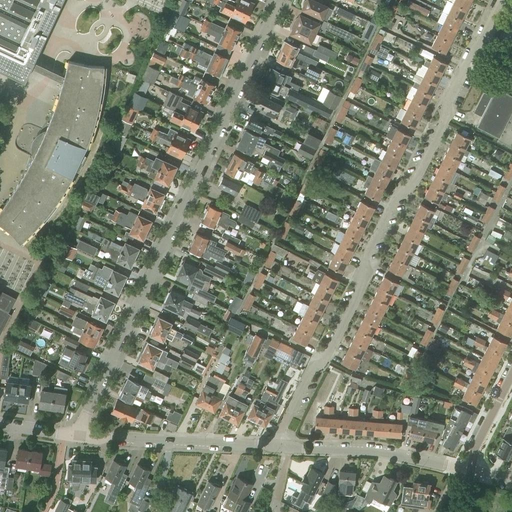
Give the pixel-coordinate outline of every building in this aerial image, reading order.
[(0,0),(0,69),(24,81),(31,67),(48,75),(62,82),(63,82),(64,78),(64,77),(64,76),(50,69),(34,61),(62,0),(0,0)] [(176,0),(172,10),(174,11),(178,12),(183,0),(176,0)] [(222,11),(244,22),(246,17),(247,18),(249,13),(221,0),(205,0),(213,3),(221,6),(221,8),(222,11)] [(221,0),(249,13),(252,9),(250,8),(252,4),(244,0),(221,0)] [(303,7),(302,9),(321,18),(326,20),(331,9),(327,7),(311,0),(306,0),(307,0),(305,1),(303,3),(303,5),(303,7)] [(455,0),(454,3),(467,9),(471,0),(455,0)] [(454,3),(448,14),(462,21),(467,9),(454,3)] [(389,11),(395,14),(398,7),(392,4),(389,11)] [(337,7),(334,12),(353,21),(355,15),(337,7)] [(190,18),(178,12),(174,11),(168,24),(177,29),(184,32),(190,18)] [(391,21),(395,14),(389,11),(385,19),(382,25),(391,29),(394,23),(391,21)] [(443,25),(457,32),(462,21),(448,14),(443,25)] [(295,20),(293,23),(314,33),(319,24),(300,15),(298,17),(296,18),(295,20)] [(209,27),(211,22),(205,19),(203,24),(209,27)] [(225,29),(211,22),(209,27),(236,40),(238,36),(239,35),(240,33),(239,32),(240,31),(227,25),(225,29)] [(369,22),(361,38),(368,42),(376,25),(369,22)] [(292,31),(291,33),(310,42),(314,33),(293,23),(292,27),(291,29),(292,31)] [(346,32),(328,23),(326,29),(344,37),(346,32)] [(170,34),(174,36),(177,29),(168,24),(161,38),(167,41),(170,34)] [(206,32),(209,27),(203,24),(200,29),(206,32)] [(443,25),(438,37),(451,43),(457,32),(443,25)] [(236,40),(209,27),(206,32),(214,36),(212,40),(231,49),(232,48),(233,47),(234,45),(234,44),(236,40)] [(380,43),(384,36),(378,33),(374,40),(380,43)] [(438,37),(433,47),(441,51),(446,54),(451,43),(438,37)] [(158,46),(167,50),(170,43),(161,39),(158,46)] [(377,51),(380,43),(374,40),(370,48),(377,51)] [(281,50),(308,63),(315,67),(317,61),(296,51),(298,47),(285,41),(281,50)] [(184,42),(181,47),(195,54),(198,49),(184,42)] [(316,50),(334,58),(337,53),(319,44),(316,50)] [(305,45),(303,50),(312,55),(315,50),(305,45)] [(376,55),(384,59),(389,49),(381,46),(376,55)] [(193,59),(195,54),(181,47),(178,54),(187,59),(188,57),(193,59)] [(198,49),(195,54),(200,56),(223,67),(225,63),(226,63),(228,59),(227,59),(227,58),(214,52),(212,55),(198,49)] [(166,56),(154,50),(150,59),(163,65),(166,56)] [(300,68),(301,69),(305,71),(308,63),(281,50),(276,59),(289,65),(295,68),(299,66),(300,68)] [(198,62),(197,66),(219,76),(219,75),(220,76),(222,72),(221,71),(223,67),(200,56),(195,54),(193,59),(198,62)] [(373,58),(368,55),(367,55),(363,62),(370,65),(373,58)] [(427,67),(441,74),(446,63),(433,56),(430,62),(425,60),(423,65),(427,67)] [(0,209),(0,223),(11,233),(20,243),(24,240),(28,236),(32,231),(37,227),(41,222),(45,218),(49,213),(52,208),(56,203),(60,198),(63,193),(66,188),(69,182),(73,177),(76,170),(78,171),(86,156),(83,154),(86,148),(88,142),(90,136),(92,131),(94,125),(96,119),(97,113),(99,107),(100,101),(101,96),(102,90),(102,84),(103,78),(104,72),(104,66),(90,65),(68,60),(66,69),(64,76),(64,77),(64,78),(63,82),(62,82),(62,83),(62,84),(60,91),(58,98),(55,105),(53,112),(50,119),(48,125),(46,130),(45,130),(43,131),(42,131),(41,132),(39,133),(38,134),(37,135),(36,136),(35,137),(34,139),(33,140),(32,142),(32,143),(31,147),(31,149),(31,150),(31,152),(32,153),(32,155),(33,156),(33,157),(29,164),(26,170),(22,176),(18,183),(15,189),(11,195),(6,201),(2,207),(0,209)] [(366,72),(370,65),(363,62),(360,69),(366,72)] [(314,82),(316,76),(320,69),(315,67),(308,63),(305,71),(301,69),(298,75),(314,82)] [(160,70),(148,64),(141,78),(151,83),(153,84),(160,70)] [(427,67),(422,78),(435,84),(441,74),(427,67)] [(511,110),(511,72),(501,67),(487,94),(484,92),(473,112),(481,116),(476,126),(499,137),(511,110)] [(289,81),(291,77),(272,68),(268,77),(284,84),(290,87),(290,88),(297,92),(300,86),(289,81)] [(378,73),(371,70),(368,76),(375,80),(378,73)] [(170,75),(168,81),(175,84),(177,78),(170,75)] [(193,79),(185,75),(183,81),(210,94),(212,90),(213,90),(215,87),(214,86),(215,85),(195,75),(193,79)] [(362,79),(357,77),(356,76),(353,83),(359,86),(362,79)] [(264,86),(271,89),(270,91),(278,95),(284,84),(268,77),(264,86)] [(412,86),(417,88),(430,95),(435,84),(422,78),(419,83),(415,81),(412,86)] [(210,94),(183,81),(180,86),(188,90),(186,94),(193,97),(206,103),(206,102),(208,102),(209,99),(208,98),(210,94)] [(355,94),(359,86),(353,83),(349,91),(355,94)] [(411,99),(425,106),(430,95),(417,88),(412,86),(411,86),(406,97),(411,99)] [(334,109),(322,104),(297,92),(290,88),(286,98),(312,110),(327,117),(328,117),(330,118),(334,109)] [(164,105),(191,118),(199,122),(201,117),(200,117),(202,112),(188,106),(188,104),(180,101),(182,97),(163,89),(161,93),(166,96),(162,105),(164,105)] [(329,90),(322,104),(334,109),(335,110),(341,96),(329,90)] [(144,97),(134,92),(129,105),(139,109),(144,97)] [(256,99),(254,103),(256,104),(255,105),(262,108),(260,112),(273,118),(275,114),(276,114),(282,101),(269,95),(267,99),(260,95),(258,100),(256,99)] [(411,99),(406,110),(419,116),(425,106),(411,99)] [(138,110),(128,105),(121,119),(132,124),(138,110)] [(180,124),(193,130),(195,126),(196,126),(199,122),(191,118),(164,105),(161,111),(166,113),(166,114),(171,116),(169,120),(179,125),(180,124)] [(296,108),(288,105),(286,111),(293,114),(296,108)] [(345,116),(348,109),(342,106),(339,112),(345,116)] [(400,121),(414,128),(419,116),(406,110),(400,121)] [(341,123),(345,116),(339,112),(335,120),(341,123)] [(281,132),(250,117),(245,126),(266,136),(268,132),(279,137),(281,132)] [(121,119),(115,132),(125,137),(131,124),(121,119)] [(334,137),(337,130),(331,127),(328,134),(334,137)] [(154,128),(151,133),(157,135),(160,137),(184,148),(186,149),(188,144),(187,144),(189,139),(175,133),(173,137),(154,128)] [(391,139),(405,146),(410,135),(397,128),(391,139)] [(265,138),(258,135),(245,129),(245,130),(243,130),(242,133),(243,134),(241,138),(265,149),(277,155),(280,150),(275,148),(276,146),(271,144),(270,146),(263,143),(265,138)] [(308,130),(302,142),(316,149),(322,137),(318,135),(311,131),(308,130)] [(337,130),(334,137),(339,139),(343,132),(337,130)] [(451,142),(464,149),(470,138),(456,131),(451,142)] [(345,142),(349,134),(344,132),(340,140),(345,142)] [(330,145),(334,137),(328,134),(324,142),(330,145)] [(186,149),(184,148),(160,137),(158,142),(169,147),(167,151),(180,157),(182,153),(184,154),(186,149)] [(265,149),(241,138),(239,142),(238,142),(236,145),(237,146),(236,147),(250,153),(252,154),(254,154),(257,153),(258,151),(262,154),(265,149)] [(391,139),(386,149),(400,156),(405,146),(391,139)] [(316,149),(302,142),(297,152),(311,159),(316,149)] [(469,151),(464,149),(451,142),(446,152),(459,159),(462,154),(466,156),(469,151)] [(261,156),(281,166),(284,159),(277,155),(265,149),(262,154),(261,156)] [(317,155),(324,158),(327,152),(321,149),(317,155)] [(381,160),(394,167),(400,156),(386,149),(381,160)] [(441,163),(454,170),(459,159),(446,152),(441,163)] [(231,157),(229,162),(251,173),(253,168),(250,166),(252,162),(234,153),(232,157),(231,157)] [(320,166),(324,158),(317,155),(313,163),(320,166)] [(139,160),(145,163),(148,164),(173,176),(175,172),(174,171),(176,166),(156,157),(154,160),(146,156),(145,158),(141,156),(139,160)] [(381,160),(375,171),(389,178),(394,167),(381,160)] [(226,167),(227,167),(225,171),(237,177),(239,173),(248,178),(251,173),(229,162),(226,167)] [(448,181),(454,170),(441,163),(435,175),(448,181)] [(147,175),(154,178),(168,185),(170,180),(171,181),(173,176),(148,164),(145,170),(149,172),(147,175)] [(97,173),(108,179),(111,172),(100,167),(97,173)] [(253,168),(251,173),(261,178),(264,173),(260,170),(254,167),(253,168)] [(511,172),(506,169),(502,177),(509,180),(511,173),(511,172)] [(493,170),(491,175),(499,179),(501,175),(493,170)] [(365,180),(370,182),(383,189),(389,178),(375,171),(372,177),(368,175),(365,180)] [(259,183),(261,178),(251,173),(248,178),(259,183)] [(217,187),(224,190),(236,196),(241,184),(223,175),(223,176),(221,177),(220,180),(220,182),(217,187)] [(275,178),(269,175),(267,181),(272,183),(275,178)] [(443,192),(448,181),(435,175),(430,185),(443,192)] [(303,184),(309,188),(313,181),(306,178),(303,184)] [(298,182),(292,180),(289,185),(295,188),(298,182)] [(383,189),(370,182),(365,180),(363,185),(367,187),(364,193),(378,200),(383,189)] [(135,183),(133,185),(131,190),(161,203),(163,199),(161,198),(163,194),(150,187),(148,191),(147,191),(146,188),(135,183)] [(305,195),(309,188),(303,184),(299,192),(305,195)] [(505,187),(499,184),(495,191),(502,194),(505,187)] [(129,195),(131,190),(126,187),(121,185),(118,190),(129,195)] [(448,194),(443,192),(430,185),(424,196),(437,203),(440,197),(445,199),(448,194)] [(84,201),(94,206),(95,206),(101,193),(90,188),(84,201)] [(460,200),(462,195),(455,191),(452,196),(460,200)] [(480,191),(477,195),(486,200),(489,196),(480,191)] [(495,191),(492,199),(498,202),(502,194),(495,191)] [(141,205),(155,212),(157,207),(158,208),(161,203),(136,192),(133,197),(143,202),(141,205)] [(486,200),(477,195),(475,200),(484,205),(486,200)] [(295,199),(292,207),(298,210),(302,202),(295,199)] [(361,200),(356,210),(369,216),(374,207),(361,200)] [(245,203),(239,214),(260,225),(264,217),(260,215),(261,212),(245,203)] [(208,205),(204,213),(229,225),(233,227),(235,223),(234,221),(227,218),(229,214),(208,205)] [(415,214),(428,221),(433,223),(435,218),(431,216),(433,212),(419,205),(415,214)] [(275,213),(282,217),(285,210),(279,206),(275,213)] [(488,206),(485,213),(491,216),(495,209),(488,206)] [(298,210),(292,207),(288,214),(295,217),(298,210)] [(351,220),(364,227),(369,216),(356,210),(351,220)] [(149,225),(151,221),(129,211),(127,215),(121,212),(118,217),(148,231),(150,226),(149,225)] [(148,231),(118,217),(113,214),(108,212),(106,218),(131,230),(130,233),(126,231),(124,236),(132,240),(134,235),(142,239),(145,235),(146,235),(148,231)] [(227,229),(229,225),(204,213),(201,222),(213,228),(215,223),(221,226),(227,229)] [(491,216),(485,213),(481,220),(487,223),(491,216)] [(261,225),(260,225),(239,214),(236,220),(258,231),(261,225)] [(433,223),(428,221),(415,214),(410,225),(423,232),(426,226),(430,228),(433,223)] [(86,219),(78,215),(72,228),(80,232),(86,219)] [(341,230),(345,233),(345,232),(358,238),(364,227),(351,220),(349,223),(345,221),(341,230)] [(281,228),(288,231),(291,224),(285,221),(281,228)] [(418,243),(423,232),(410,225),(404,236),(418,243)] [(284,238),(288,231),(281,228),(278,235),(284,238)] [(492,244),(496,238),(499,239),(501,234),(492,230),(490,235),(489,234),(486,240),(492,244)] [(511,233),(505,230),(502,236),(511,240),(511,233)] [(240,240),(223,232),(221,237),(227,241),(238,246),(240,240)] [(339,243),(353,250),(358,238),(345,232),(345,233),(339,243)] [(192,241),(212,251),(224,256),(226,251),(224,250),(215,246),(216,243),(195,233),(192,241)] [(474,235),(470,242),(476,245),(480,238),(474,235)] [(412,253),(418,243),(404,236),(399,246),(412,253)] [(102,243),(109,246),(112,241),(104,237),(102,243)] [(94,255),(97,248),(93,246),(79,239),(76,247),(94,255)] [(109,246),(134,258),(136,254),(137,254),(139,251),(138,249),(124,242),(122,246),(112,241),(109,246)] [(188,250),(209,259),(210,256),(221,261),(224,256),(212,251),(192,241),(188,250)] [(224,247),(237,254),(240,247),(237,246),(238,246),(227,241),(224,247)] [(68,259),(74,247),(64,242),(59,254),(68,259)] [(467,249),(473,252),(476,245),(470,242),(467,249)] [(347,260),(353,250),(339,243),(334,254),(347,260)] [(274,244),(267,256),(274,260),(275,257),(280,260),(285,250),(274,244)] [(132,262),(134,258),(109,246),(106,252),(110,254),(111,258),(130,267),(130,266),(132,266),(133,263),(132,262)] [(407,264),(412,253),(399,246),(393,257),(407,264)] [(498,255),(486,250),(482,257),(494,263),(498,255)] [(328,265),(341,272),(347,260),(334,254),(329,252),(327,257),(331,259),(328,265)] [(274,260),(267,256),(263,265),(269,268),(274,260)] [(463,256),(459,264),(465,267),(469,259),(463,256)] [(52,267),(57,269),(62,260),(56,257),(52,267)] [(412,267),(407,264),(393,257),(388,268),(407,278),(412,267)] [(179,269),(202,279),(205,281),(208,282),(211,277),(202,273),(202,271),(201,270),(200,269),(197,267),(197,266),(184,260),(182,265),(181,264),(179,269)] [(217,262),(215,268),(226,273),(227,274),(230,269),(217,262)] [(226,273),(215,268),(207,264),(203,270),(222,280),(226,273)] [(462,274),(465,267),(459,264),(456,271),(462,274)] [(110,272),(99,267),(96,273),(122,285),(123,281),(125,281),(126,278),(125,277),(126,276),(111,269),(110,272)] [(90,278),(90,276),(89,276),(92,271),(86,268),(83,275),(90,278)] [(202,279),(179,269),(177,273),(178,274),(176,278),(189,284),(202,289),(205,281),(202,279)] [(256,279),(262,282),(266,275),(260,272),(256,279)] [(122,285),(96,273),(94,278),(94,283),(117,294),(118,293),(119,293),(121,290),(120,289),(122,285)] [(319,284),(332,290),(338,279),(324,273),(319,284)] [(398,282),(384,276),(379,285),(393,292),(398,282)] [(452,278),(448,285),(455,288),(458,281),(452,278)] [(259,289),(262,282),(256,279),(253,286),(259,289)] [(48,283),(44,281),(39,292),(43,294),(48,283)] [(313,294),(327,301),(332,290),(319,284),(313,294)] [(388,303),(393,292),(379,285),(374,296),(388,303)] [(451,295),(455,288),(448,285),(445,292),(451,295)] [(76,289),(75,289),(70,287),(68,292),(73,294),(73,295),(110,311),(111,307),(113,307),(114,304),(113,303),(114,302),(99,295),(98,298),(93,296),(92,297),(76,289)] [(192,292),(195,293),(208,299),(214,302),(216,296),(202,289),(195,287),(192,292)] [(501,288),(499,291),(508,296),(510,292),(501,288)] [(166,297),(191,308),(193,304),(182,299),(184,295),(171,289),(169,293),(168,292),(166,297)] [(0,332),(9,315),(8,314),(16,298),(2,291),(0,293),(0,332)] [(497,295),(506,300),(508,296),(499,291),(497,295)] [(87,307),(85,311),(105,320),(106,319),(107,319),(109,316),(108,315),(110,311),(73,295),(73,294),(68,292),(65,298),(82,306),(83,305),(87,307)] [(205,305),(208,299),(195,293),(192,299),(205,305)] [(245,300),(252,304),(255,296),(249,293),(245,300)] [(309,304),(322,311),(327,301),(313,294),(309,304)] [(368,308),(382,315),(388,303),(374,296),(368,308)] [(191,308),(166,297),(164,301),(165,302),(163,306),(172,310),(172,312),(182,317),(185,311),(188,312),(187,314),(198,319),(200,312),(191,308)] [(248,311),(252,304),(245,300),(242,308),(248,311)] [(238,307),(231,303),(230,303),(227,309),(235,313),(238,307)] [(303,315),(316,322),(322,311),(309,304),(303,315)] [(58,311),(71,317),(74,311),(61,305),(58,311)] [(444,310),(438,307),(434,314),(440,317),(444,310)] [(377,325),(382,315),(368,308),(363,318),(377,325)] [(489,312),(502,318),(503,314),(491,308),(489,312)] [(511,310),(506,308),(503,314),(502,318),(511,323),(511,310)] [(499,322),(502,318),(489,312),(487,316),(499,322)] [(440,317),(434,314),(430,321),(436,324),(440,317)] [(298,326),(311,333),(316,322),(303,315),(298,326)] [(196,330),(199,323),(200,322),(187,316),(183,324),(196,330)] [(153,325),(174,335),(177,337),(181,339),(183,334),(176,330),(177,330),(170,326),(171,323),(159,317),(157,320),(155,320),(153,325)] [(23,326),(35,332),(39,324),(27,318),(23,326)] [(371,336),(377,325),(363,318),(358,329),(371,336)] [(511,330),(511,323),(502,318),(499,322),(496,329),(509,335),(511,330)] [(101,333),(100,332),(102,327),(87,321),(85,325),(76,320),(74,326),(99,337),(101,333)] [(74,326),(72,325),(65,322),(62,327),(70,330),(72,330),(72,331),(81,335),(79,339),(93,346),(95,341),(97,341),(99,337),(74,326)] [(448,328),(442,324),(439,330),(445,333),(448,328)] [(152,331),(150,335),(163,341),(164,337),(171,341),(172,340),(174,335),(153,325),(150,331),(152,331)] [(292,337),(305,344),(311,333),(298,326),(292,337)] [(433,332),(427,328),(423,336),(429,339),(433,332)] [(371,337),(371,336),(358,329),(352,340),(365,347),(374,351),(379,341),(371,337)] [(184,333),(183,334),(181,339),(192,343),(194,338),(184,333)] [(245,342),(250,344),(254,336),(249,333),(245,342)] [(255,334),(254,336),(250,344),(243,358),(253,362),(255,357),(256,357),(265,338),(255,334)] [(66,335),(63,342),(76,348),(79,342),(66,335)] [(423,336),(419,343),(426,346),(429,339),(423,336)] [(485,340),(477,336),(475,340),(483,344),(485,340)] [(506,343),(493,336),(487,346),(501,353),(506,343)] [(30,355),(34,346),(19,339),(14,348),(30,355)] [(266,349),(274,353),(279,343),(271,339),(266,349)] [(361,357),(365,347),(352,340),(347,350),(361,357)] [(487,346),(483,344),(475,340),(473,344),(485,350),(487,346)] [(144,345),(141,351),(166,363),(168,357),(160,353),(162,349),(147,342),(145,345),(144,345)] [(289,361),(291,358),(291,357),(289,356),(293,348),(280,342),(274,354),(289,361)] [(441,349),(430,343),(427,349),(438,355),(441,349)] [(487,346),(485,350),(482,356),(496,363),(501,353),(487,346)] [(75,367),(82,370),(83,368),(84,369),(86,364),(85,363),(86,362),(83,360),(86,354),(74,349),(74,351),(65,347),(58,363),(73,370),(75,367)] [(199,355),(185,348),(182,354),(196,361),(199,355)] [(301,352),(293,348),(289,356),(291,357),(291,358),(289,361),(297,365),(303,353),(301,352)] [(1,366),(0,369),(0,377),(7,379),(8,367),(9,356),(12,357),(13,350),(4,349),(1,366)] [(354,369),(361,357),(347,350),(341,362),(354,369)] [(418,360),(422,353),(416,350),(412,357),(418,360)] [(139,358),(138,361),(150,367),(152,364),(163,369),(166,363),(141,351),(138,357),(139,358)] [(425,352),(421,360),(427,363),(430,355),(425,352)] [(196,361),(182,354),(178,361),(192,368),(196,361)] [(464,360),(477,367),(479,363),(466,356),(464,360)] [(496,363),(482,356),(479,363),(477,367),(491,373),(496,363)] [(409,364),(415,367),(418,360),(412,357),(409,364)] [(34,359),(31,374),(38,375),(40,361),(34,359)] [(477,367),(464,360),(462,364),(471,369),(470,370),(474,372),(477,367)] [(44,376),(46,364),(40,361),(38,375),(44,376)] [(221,373),(223,369),(226,365),(220,362),(216,371),(221,373)] [(477,367),(474,372),(472,377),(486,383),(491,373),(477,367)] [(223,382),(229,372),(223,369),(221,373),(218,380),(223,382)] [(58,370),(56,376),(67,381),(69,375),(58,370)] [(169,377),(155,370),(152,376),(166,383),(169,377)] [(210,375),(196,402),(200,404),(199,406),(204,408),(208,400),(216,384),(218,380),(221,373),(216,371),(216,370),(213,376),(210,375)] [(405,371),(401,379),(408,382),(411,375),(405,371)] [(123,387),(144,396),(146,392),(145,391),(147,387),(135,381),(137,377),(129,373),(123,387)] [(166,383),(152,376),(146,373),(142,380),(163,390),(166,383)] [(243,376),(240,382),(239,382),(232,395),(234,395),(230,403),(225,401),(219,414),(223,416),(222,417),(227,420),(248,378),(243,376)] [(358,384),(359,384),(361,379),(352,376),(349,386),(356,389),(358,384)] [(469,383),(456,377),(454,381),(467,387),(469,383)] [(472,377),(469,383),(467,387),(480,394),(486,383),(472,377)] [(253,381),(248,378),(227,420),(232,422),(233,421),(237,423),(243,410),(246,404),(242,402),(246,394),(247,394),(250,388),(253,381)] [(398,386),(402,388),(404,389),(408,382),(401,379),(398,386)] [(209,409),(214,411),(221,397),(216,395),(223,382),(218,380),(216,384),(208,400),(204,408),(209,410),(209,409)] [(256,399),(247,416),(251,418),(250,420),(255,422),(270,393),(272,387),(275,389),(277,384),(272,381),(268,382),(262,395),(262,396),(260,400),(257,398),(256,399)] [(411,381),(409,386),(420,390),(422,385),(411,381)] [(461,389),(461,390),(465,392),(467,387),(454,381),(452,384),(461,389)] [(6,382),(3,398),(8,399),(7,400),(11,402),(15,403),(18,384),(6,382)] [(51,409),(52,402),(53,391),(47,390),(48,384),(42,383),(39,407),(51,409)] [(164,390),(162,393),(166,395),(171,385),(166,383),(163,390),(164,390)] [(19,403),(23,403),(23,401),(28,402),(30,385),(18,384),(15,403),(19,403)] [(54,386),(53,391),(52,402),(51,409),(63,411),(64,400),(66,391),(66,390),(65,388),(64,388),(54,386)] [(383,389),(376,386),(374,393),(381,395),(383,389)] [(144,396),(123,387),(119,396),(133,402),(135,397),(142,400),(144,396)] [(270,393),(255,422),(260,425),(260,423),(265,425),(268,419),(269,419),(272,414),(271,413),(278,398),(275,396),(278,390),(275,389),(272,387),(270,393)] [(462,398),(467,400),(475,404),(480,394),(467,387),(465,392),(462,398)] [(361,400),(367,402),(371,391),(364,389),(361,400)] [(146,392),(144,396),(153,400),(155,396),(146,392)] [(420,398),(414,396),(411,410),(417,411),(420,398)] [(137,406),(136,408),(117,400),(112,412),(121,416),(120,418),(127,421),(127,419),(131,420),(134,415),(139,417),(141,419),(144,420),(144,421),(148,423),(149,422),(151,422),(154,414),(137,406)] [(453,406),(447,421),(446,425),(441,436),(446,438),(442,445),(452,450),(470,414),(472,410),(462,405),(460,409),(453,406)] [(174,411),(169,420),(177,424),(181,414),(174,411)] [(162,417),(155,414),(152,421),(158,423),(158,424),(159,424),(162,417)] [(411,424),(408,437),(421,440),(426,420),(409,416),(407,423),(411,424)] [(327,418),(315,417),(315,429),(326,430),(327,418)] [(339,419),(332,418),(327,418),(326,430),(338,431),(339,419)] [(346,420),(339,419),(338,431),(350,432),(351,420),(346,420)] [(426,419),(426,420),(421,440),(433,443),(436,430),(442,432),(444,421),(439,419),(438,422),(426,419)] [(351,420),(350,432),(363,433),(364,421),(357,420),(351,420)] [(376,422),(369,421),(364,421),(363,433),(375,434),(376,422)] [(167,428),(174,431),(176,425),(170,422),(167,428)] [(376,422),(375,434),(387,435),(388,423),(382,422),(376,422)] [(387,435),(400,436),(401,424),(388,423),(387,435)] [(508,451),(511,452),(511,449),(511,428),(508,426),(495,453),(505,458),(508,451)] [(6,449),(0,448),(0,472),(2,473),(0,483),(0,487),(6,489),(7,477),(9,467),(3,466),(6,449)] [(30,450),(18,448),(15,465),(27,467),(30,450)] [(42,452),(30,450),(27,467),(39,469),(42,452)] [(73,489),(74,489),(74,494),(75,495),(78,488),(80,484),(81,460),(77,459),(77,458),(73,458),(73,459),(72,459),(72,464),(69,464),(68,479),(73,479),(73,489)] [(85,460),(81,460),(80,484),(78,488),(75,495),(79,497),(85,483),(85,481),(95,481),(96,466),(90,466),(90,460),(89,460),(90,459),(85,459),(85,460)] [(113,481),(107,493),(116,498),(125,480),(119,477),(125,465),(113,460),(105,477),(113,481)] [(129,481),(136,485),(129,501),(138,506),(149,484),(143,482),(149,470),(137,464),(129,481)] [(323,474),(311,468),(306,477),(304,476),(301,482),(303,483),(301,487),(309,491),(304,501),(311,504),(316,493),(314,492),(323,474)] [(354,483),(355,472),(340,471),(339,482),(338,493),(344,494),(344,491),(352,492),(353,483),(354,483)] [(392,489),(396,481),(390,478),(387,478),(383,476),(378,485),(372,482),(366,493),(382,501),(385,500),(390,503),(395,493),(392,489)] [(12,490),(12,486),(16,486),(17,479),(14,479),(14,478),(7,477),(6,489),(12,490)] [(244,499),(251,484),(237,477),(234,484),(232,484),(230,489),(231,490),(228,496),(237,500),(232,511),(234,511),(245,511),(250,502),(244,499)] [(208,481),(196,504),(209,510),(220,487),(219,487),(219,485),(215,483),(213,484),(208,481)] [(336,484),(328,481),(321,496),(332,501),(335,493),(336,486),(335,486),(336,484)] [(412,488),(403,487),(401,503),(418,505),(419,500),(427,501),(429,484),(428,484),(428,482),(423,481),(422,483),(413,482),(412,488)] [(170,511),(183,511),(190,500),(192,501),(194,497),(192,495),(193,492),(177,485),(176,488),(173,487),(171,491),(174,492),(167,507),(172,509),(170,511)] [(365,499),(358,495),(353,506),(359,509),(368,503),(365,499)] [(137,509),(136,511),(144,511),(151,499),(145,496),(138,509),(137,509)] [(65,511),(68,508),(59,503),(54,511),(65,511)]
